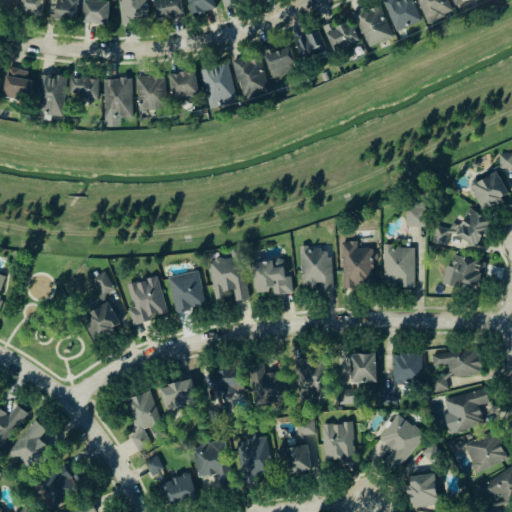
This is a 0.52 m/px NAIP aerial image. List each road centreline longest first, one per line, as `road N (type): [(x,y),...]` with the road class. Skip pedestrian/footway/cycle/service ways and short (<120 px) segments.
road 1 (residential): [(507,323),(331,318),(280,326),(146,368),(73,407)]
road 2 (residential): [(330,0),(267,29),(163,51),(103,54),(0,40)]
road 3 (residential): [(141,511),(73,407),(0,355)]
